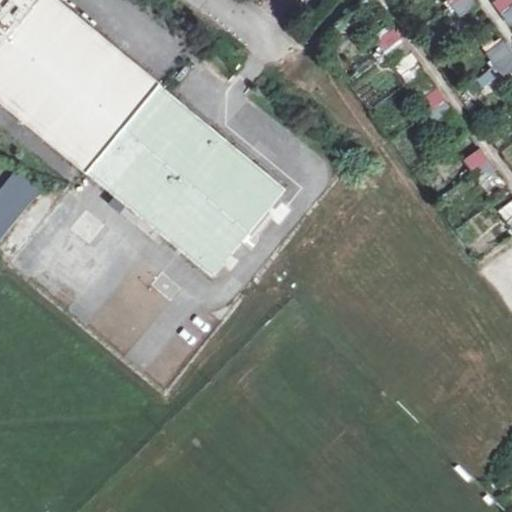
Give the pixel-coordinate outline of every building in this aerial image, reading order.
[(163,85),(58,0),(0,0),(0,103),(87,174),(163,85)] [(443,0),(460,17),(476,2),(474,0),(443,0)] [(395,28),(375,40),(399,80),(419,68),(395,28)] [(500,77),(511,69),(511,53),(504,40),(485,52),(500,77)] [(288,188),(163,85),(87,174),(217,274),(288,188)] [(434,87),(420,100),(430,111),(444,98),(434,87)] [(462,160),(487,193),(503,181),(479,148),(462,160)] [(0,236),(39,189),(17,171),(0,191),(0,236)] [(511,230),(511,200),(498,210),(511,230)]
